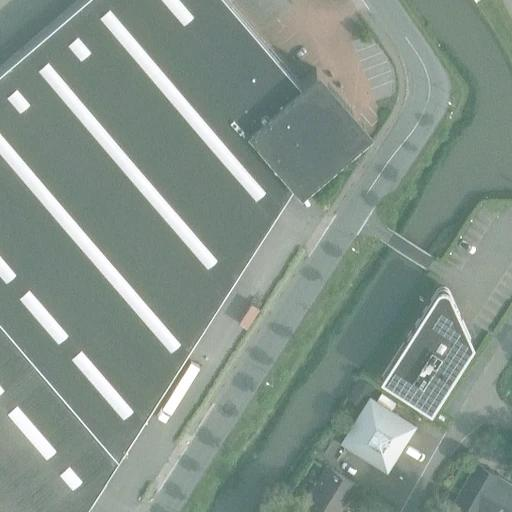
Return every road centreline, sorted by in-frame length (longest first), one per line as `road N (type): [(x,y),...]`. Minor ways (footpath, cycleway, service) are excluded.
road 1 (unclassified): [(378,0),(426,69),(426,103),(162,511)]
road 2 (unknown): [(78,511),(296,226)]
road 3 (unclassified): [(472,399),(406,511)]
